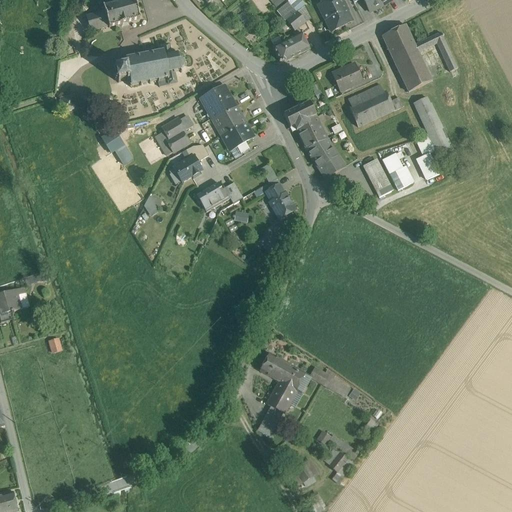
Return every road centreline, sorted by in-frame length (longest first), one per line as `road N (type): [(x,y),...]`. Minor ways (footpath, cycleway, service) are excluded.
road 1 (unclassified): [(312,193),(291,270),(220,419),(170,463),(48,511)]
road 2 (unclassified): [(511,291),(312,193)]
road 3 (tertiary): [(266,72),(299,69),(431,0)]
road 4 (unclassified): [(266,72),(270,101),(312,193)]
road 5 (residential): [(32,511),(0,390)]
